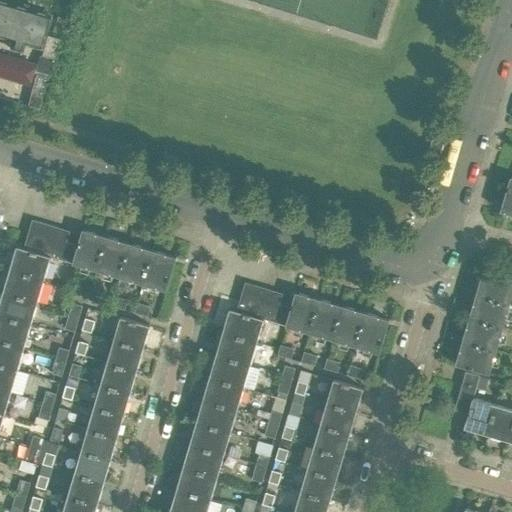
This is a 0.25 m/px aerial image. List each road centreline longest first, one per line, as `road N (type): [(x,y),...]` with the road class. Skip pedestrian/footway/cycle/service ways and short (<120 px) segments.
road 1 (residential): [(223,214),(131,511)]
road 2 (tertiary): [(444,229),(511,0)]
road 3 (tertiary): [(223,214),(6,148)]
road 4 (tertiary): [(425,265),(408,268),(223,214)]
road 5 (residential): [(380,452),(425,291),(425,265)]
road 6 (residential): [(511,491),(380,452)]
